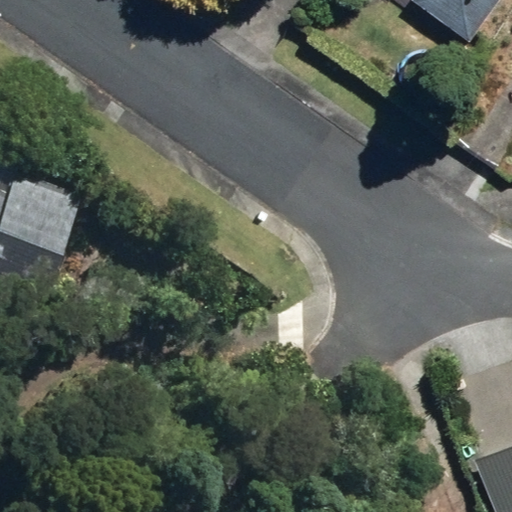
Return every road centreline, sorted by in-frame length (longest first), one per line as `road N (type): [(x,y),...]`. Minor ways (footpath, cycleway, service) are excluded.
road 1 (residential): [(393,245),(54,0)]
road 2 (residential): [(339,366),(393,245)]
road 3 (residential): [(511,283),(393,245)]
